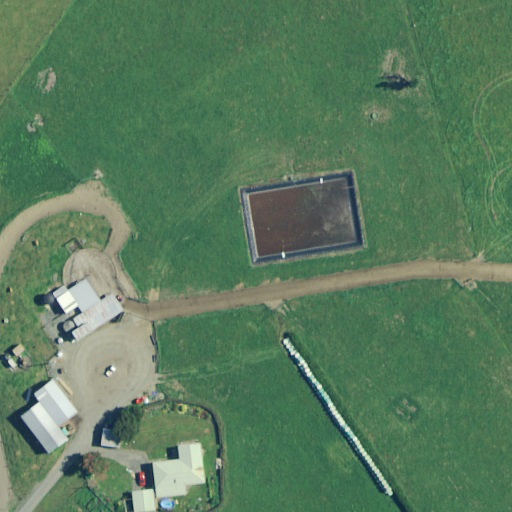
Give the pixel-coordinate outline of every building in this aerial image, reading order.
[(79,327),(71,333),(76,341),(124,310),(114,294),(101,302),(93,289),(87,279),(56,298),(65,314),(78,306),(83,314),(74,320),(79,327)] [(77,412),(53,380),(35,394),(40,402),(21,417),(49,453),(68,439),(58,426),(77,412)] [(121,431),(102,429),(101,446),(120,447),(121,431)] [(204,482),(199,444),(173,447),(174,455),(175,460),(152,464),(157,498),(187,493),(186,485),(204,482)] [(140,511),(156,510),(153,490),(131,492),(133,511),(140,511)]
